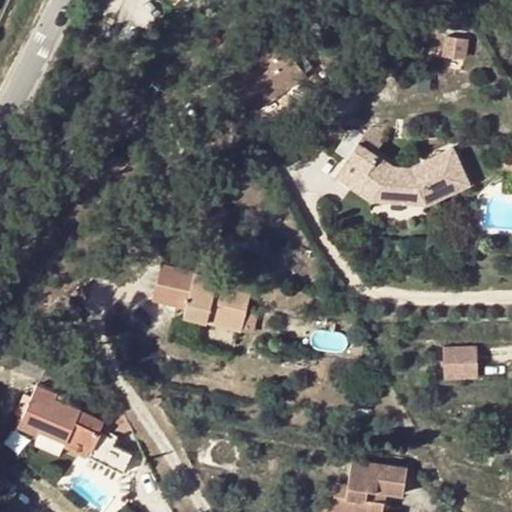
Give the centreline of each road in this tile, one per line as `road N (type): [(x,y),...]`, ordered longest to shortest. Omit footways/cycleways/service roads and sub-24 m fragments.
road 1 (unknown): [(207,511),(102,349),(90,309)]
road 2 (residential): [(65,0),(0,128)]
